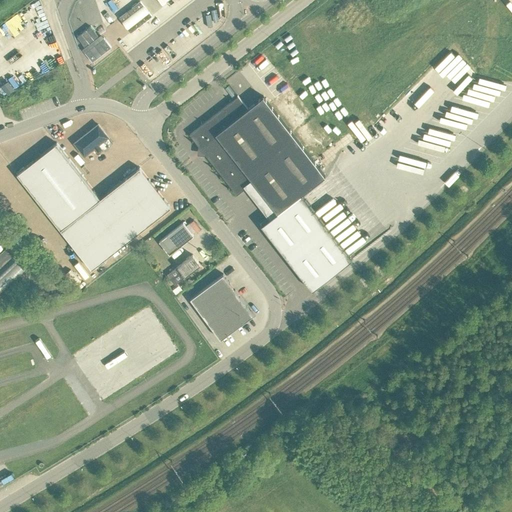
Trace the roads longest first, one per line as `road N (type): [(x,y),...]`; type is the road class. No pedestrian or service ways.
road 1 (unclassified): [(0,508),(154,413),(272,324),(269,290),(144,129)]
road 2 (unclassified): [(302,0),(144,129)]
road 3 (unclassified): [(144,129),(96,103),(0,135)]
